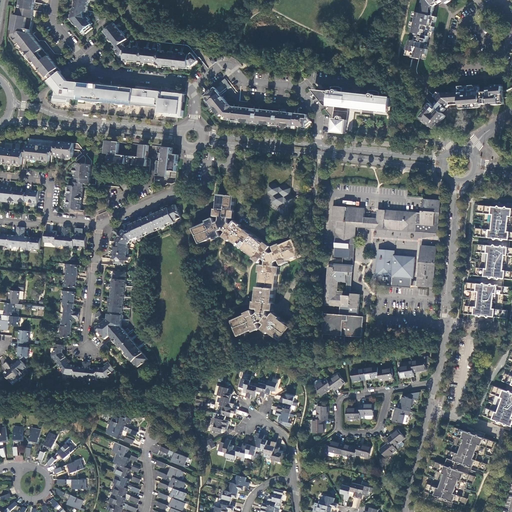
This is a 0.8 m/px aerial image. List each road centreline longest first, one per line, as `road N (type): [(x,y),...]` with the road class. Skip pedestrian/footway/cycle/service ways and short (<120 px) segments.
road 1 (residential): [(56,0),(55,22),(93,69),(179,80),(192,89)]
road 2 (tertiary): [(4,120),(180,139)]
road 3 (tertiary): [(181,129),(67,119),(11,102)]
road 4 (residential): [(447,322),(459,181)]
road 5 (residential): [(319,177),(306,257),(284,307)]
road 6 (residential): [(99,224),(186,184),(191,149)]
road 7 (tertiary): [(447,156),(317,147)]
road 8 (residential): [(85,348),(99,224)]
road 9 (tertiary): [(322,154),(445,172)]
road 10 (residential): [(192,89),(227,63),(244,79),(300,89)]
